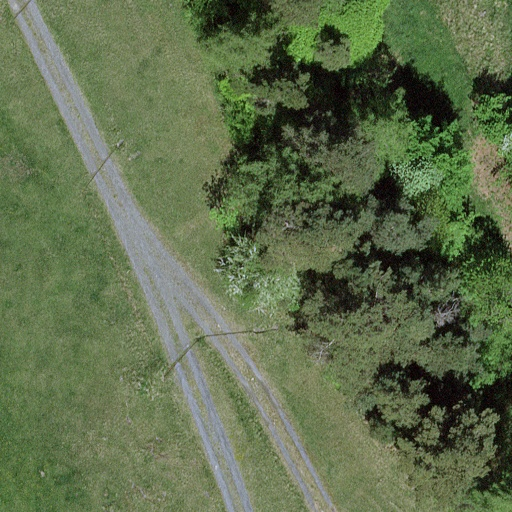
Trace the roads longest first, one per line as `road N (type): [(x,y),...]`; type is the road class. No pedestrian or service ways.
road 1 (track): [(24,0),(155,271),(239,511)]
road 2 (track): [(155,271),(225,336),(323,511)]
